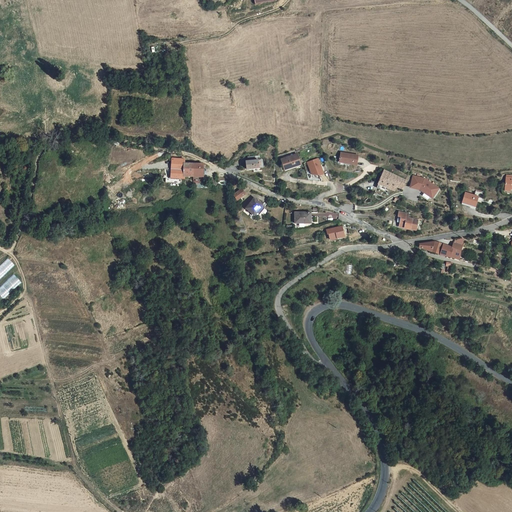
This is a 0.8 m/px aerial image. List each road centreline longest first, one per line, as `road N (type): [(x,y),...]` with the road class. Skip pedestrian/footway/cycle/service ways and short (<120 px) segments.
road 1 (track): [(213,166),(115,135),(55,135),(36,161),(18,237),(11,250),(0,247)]
road 2 (secondary): [(511,381),(420,329),(330,304),(311,314),(308,331),(335,372)]
road 3 (unclassified): [(335,372),(311,360),(277,298),(338,252),(402,244)]
road 4 (residential): [(213,166),(281,199),(333,208),(402,244)]
road 5 (track): [(11,250),(62,420)]
road 6 (secondary): [(335,372),(384,452),(382,488),(370,511)]
